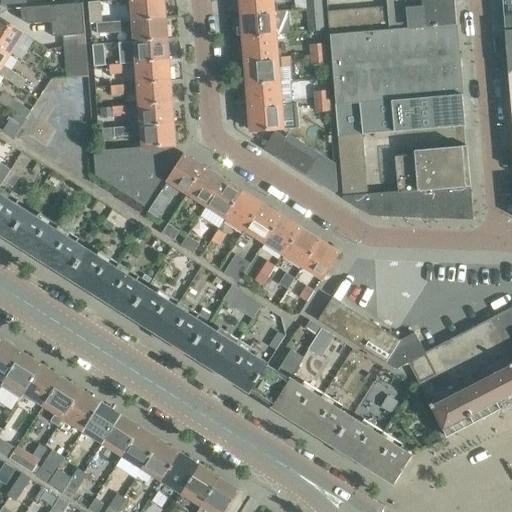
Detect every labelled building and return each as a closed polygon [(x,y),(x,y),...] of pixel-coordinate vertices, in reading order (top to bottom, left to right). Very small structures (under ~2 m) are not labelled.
[(130,0),(132,20),(166,18),(164,0),(130,0)] [(272,0),(240,0),(242,13),(274,11),(272,0)] [(321,7),(320,0),(307,0),(308,8),(321,7)] [(351,0),(352,9),(351,9),(353,32),(365,31),(362,0),(351,0)] [(373,0),(362,0),(365,31),(377,30),(373,0)] [(388,29),(385,0),(373,0),(377,30),(388,29)] [(385,0),(388,29),(457,23),(454,0),(385,0)] [(511,0),(503,0),(503,1),(504,13),(511,12),(511,0)] [(89,2),(90,23),(97,22),(102,22),(101,1),(89,2)] [(44,22),(52,22),(84,19),(83,2),(43,6),(44,22)] [(44,22),(43,6),(21,7),(22,20),(28,24),(44,22)] [(321,7),(308,8),(309,18),(322,17),(321,7)] [(342,33),(353,32),(351,9),(340,10),(342,33)] [(340,10),(328,11),(330,34),(332,34),(342,33),(340,10)] [(274,11),(242,13),(244,37),(276,34),(274,11)] [(33,38),(24,33),(0,17),(0,46),(11,54),(20,59),(33,38)] [(134,42),(168,40),(166,18),(132,20),(102,22),(97,22),(98,33),(133,31),(134,42)] [(84,19),(52,22),(53,36),(64,35),(85,34),(84,19)] [(342,33),(332,34),(338,103),(365,101),(409,97),(463,93),(457,23),(388,29),(377,30),(365,31),(353,32),(342,33)] [(64,35),(65,46),(86,44),(85,34),(64,35)] [(276,34),(244,37),(246,61),(277,58),(276,34)] [(136,63),(169,61),(168,40),(134,42),(136,63)] [(86,44),(65,46),(66,56),(87,55),(86,44)] [(103,44),(92,45),(93,66),(105,65),(103,44)] [(311,45),(312,55),(325,54),(324,44),(311,45)] [(11,54),(0,46),(0,74),(21,88),(27,80),(4,65),(11,54)] [(325,54),(312,55),(313,68),(326,67),(325,54)] [(30,55),(26,60),(32,63),(35,58),(30,55)] [(66,56),(67,67),(88,65),(87,55),(66,56)] [(291,57),(277,58),(246,61),(247,84),(279,82),(292,81),(291,66),(291,57)] [(137,85),(171,83),(169,61),(136,63),(137,85)] [(88,65),(67,67),(68,78),(88,76),(88,65)] [(122,65),(109,65),(110,75),(122,74),(122,65)] [(279,82),(247,84),(249,108),(281,105),(279,82)] [(139,107),(172,104),(171,83),(137,85),(139,107)] [(123,86),(111,87),(112,97),(124,96),(123,86)] [(329,101),(328,90),(315,91),(315,102),(329,101)] [(13,99),(3,93),(0,97),(0,102),(8,107),(13,99)] [(338,103),(335,104),(338,136),(362,134),(413,129),(465,125),(464,114),(463,94),(463,93),(409,97),(365,101),(338,103)] [(13,99),(8,107),(16,112),(26,119),(31,111),(13,99)] [(329,101),(315,102),(316,112),(330,111),(329,101)] [(141,128),(174,125),(172,104),(139,107),(140,125),(141,128)] [(281,105),(249,108),(251,131),(283,128),(281,105)] [(113,115),(112,106),(100,107),(101,116),(113,115)] [(125,108),(113,109),(113,119),(126,118),(125,108)] [(16,112),(3,133),(13,139),(26,119),(16,112)] [(173,145),(176,145),(174,125),(141,128),(140,125),(102,128),(102,138),(141,135),(142,147),(173,145)] [(276,155),(286,138),(275,131),(265,148),(276,155)] [(362,134),(338,136),(339,147),(363,145),(362,135),(362,134)] [(288,135),(286,138),(276,155),(286,162),(298,142),(288,135)] [(296,168),(309,148),(298,142),(286,162),(296,168)] [(142,147),(94,150),(95,175),(144,206),(174,160),(173,145),(142,147)] [(363,145),(339,147),(340,159),(364,157),(363,145)] [(415,154),(396,156),(399,191),(471,185),(467,145),(466,146),(415,150),(415,154)] [(306,175),(319,154),(309,148),(296,168),(306,175)] [(204,165),(186,153),(168,181),(187,193),(204,165)] [(316,181),(329,161),(319,154),(306,175),(316,181)] [(364,157),(340,159),(341,171),(365,169),(364,157)] [(316,181),(334,192),(337,189),(334,164),(329,161),(316,181)] [(0,164),(0,187),(4,181),(11,171),(0,164)] [(15,164),(11,171),(20,176),(21,177),(25,171),(15,164)] [(204,165),(187,193),(206,205),(223,178),(204,165)] [(365,169),(341,171),(342,183),(366,181),(365,169)] [(223,178),(206,205),(225,217),(243,190),(223,178)] [(366,181),(342,183),(343,196),(367,193),(366,181)] [(367,193),(343,196),(343,198),(371,216),(473,219),(472,205),(471,185),(399,191),(367,193)] [(0,233),(9,239),(28,210),(17,203),(19,200),(0,187),(0,233)] [(243,190),(225,217),(245,230),(262,202),(243,190)] [(160,192),(149,209),(148,211),(156,216),(168,198),(160,192)] [(262,202),(245,230),(264,242),(281,214),(262,202)] [(28,210),(9,239),(34,254),(44,261),(69,277),(88,248),(77,241),(79,238),(40,213),(38,216),(28,210)] [(281,214),(264,242),(283,254),(300,226),(281,214)] [(102,224),(103,224),(110,231),(114,224),(105,219),(102,224)] [(181,245),(187,235),(169,223),(163,233),(181,245)] [(300,226),(283,254),(302,266),(320,239),(300,226)] [(226,234),(218,229),(211,240),(219,245),(226,234)] [(188,235),(182,245),(193,253),(200,242),(188,235)] [(320,239),(302,266),(322,279),(340,252),(320,239)] [(88,248),(69,277),(94,293),(104,299),(129,315),(148,286),(137,279),(139,276),(100,251),(98,254),(88,248)] [(275,266),(267,261),(260,272),(268,277),(275,266)] [(231,263),(225,272),(240,282),(246,272),(231,263)] [(295,278),(287,273),(280,284),(288,289),(295,278)] [(232,284),(223,300),(256,317),(264,301),(232,284)] [(148,286),(129,315),(154,331),(164,337),(189,353),(207,324),(197,318),(199,314),(160,289),(158,293),(148,286)] [(299,296),(308,302),(314,291),(306,286),(299,296)] [(400,341),(333,298),(318,320),(386,363),(400,341)] [(511,308),(488,321),(511,367),(511,308)] [(306,328),(317,335),(318,333),(321,328),(310,321),(306,328)] [(474,424),(511,403),(511,367),(488,321),(478,326),(489,347),(478,352),(467,358),(456,364),(446,369),(474,424)] [(207,324),(189,353),(214,369),(224,375),(250,392),(250,390),(267,364),(268,363),(257,356),(259,352),(220,327),(218,331),(207,324)] [(478,326),(467,332),(478,352),(489,347),(478,326)] [(334,336),(321,328),(318,333),(317,335),(309,348),(321,356),(334,336)] [(286,336),(278,331),(269,346),(277,350),(286,336)] [(467,332),(456,337),(467,358),(478,352),(467,332)] [(409,363),(448,437),(474,424),(446,369),(435,375),(424,354),(425,354),(414,333),(400,341),(386,363),(397,370),(409,363)] [(456,337),(446,343),(456,364),(467,358),(456,337)] [(0,342),(0,377),(4,380),(22,351),(20,350),(21,349),(16,346),(15,347),(2,339),(0,342)] [(446,343),(435,348),(446,369),(456,364),(446,343)] [(435,375),(446,369),(435,348),(425,354),(424,354),(435,375)] [(267,364),(250,390),(261,397),(273,405),(291,377),(303,357),(291,349),(277,370),(267,364)] [(4,380),(24,393),(42,364),(40,362),(40,361),(35,359),(22,351),(4,380)] [(24,393),(43,405),(62,376),(60,375),(60,374),(56,371),(55,372),(42,364),(24,393)] [(62,376),(43,405),(55,413),(51,420),(58,425),(63,418),(81,389),(80,388),(80,387),(75,384),(62,376)] [(273,405),(272,406),(298,422),(308,429),(333,444),(351,415),(340,408),(342,405),(303,380),(301,383),(291,377),(273,405)] [(63,418),(83,430),(101,401),(99,400),(100,399),(95,396),(95,397),(81,389),(63,418)] [(402,403),(389,395),(381,408),(394,416),(402,403)] [(101,401),(83,430),(102,442),(121,413),(119,412),(119,411),(115,409),(114,410),(101,401)] [(134,422),(121,413),(102,442),(122,455),(140,426),(139,425),(139,424),(135,421),(134,422)] [(351,415),(333,444),(358,460),(368,467),(394,483),(402,471),(405,467),(404,466),(412,454),(401,447),(403,444),(364,419),(361,422),(351,415)] [(154,434),(140,426),(122,455),(142,467),(160,438),(158,437),(159,436),(154,434)] [(0,452),(10,458),(16,448),(0,437),(0,452)] [(160,438),(142,467),(161,480),(180,451),(178,450),(179,449),(174,446),(174,447),(160,438)] [(40,444),(32,455),(39,459),(46,449),(40,444)] [(18,446),(16,448),(10,458),(24,467),(32,455),(18,446)] [(199,464),(180,451),(161,480),(181,492),(199,464)] [(53,452),(37,476),(48,482),(56,469),(63,459),(53,452)] [(32,455),(24,467),(33,473),(41,460),(39,459),(32,455)] [(0,478),(7,483),(17,468),(5,461),(0,469),(0,478)] [(199,464),(181,492),(201,505),(219,476),(199,464)] [(70,480),(79,486),(86,474),(77,468),(71,478),(70,480)] [(56,469),(48,482),(62,492),(70,480),(71,478),(56,469)] [(21,472),(15,483),(23,489),(30,478),(21,472)] [(224,511),(239,489),(219,476),(201,505),(196,511),(224,511)] [(70,480),(62,492),(71,497),(79,486),(70,480)] [(16,500),(23,489),(15,483),(8,494),(16,500)] [(109,505),(118,510),(125,499),(117,493),(109,505)] [(60,497),(53,508),(59,511),(62,511),(68,502),(60,497)] [(94,511),(97,511),(103,503),(95,498),(88,508),(94,511)]
